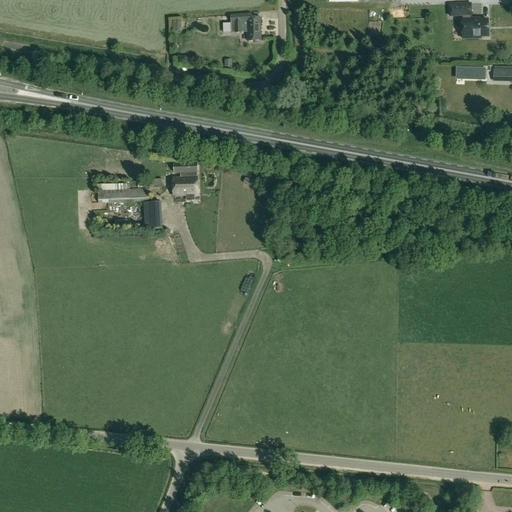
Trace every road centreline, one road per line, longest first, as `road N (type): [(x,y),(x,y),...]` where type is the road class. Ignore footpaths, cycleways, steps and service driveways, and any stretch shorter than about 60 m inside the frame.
road 1 (unclassified): [(281,0),(281,60),(256,87),(4,44)]
road 2 (unclassified): [(511,481),(191,447)]
road 3 (unclassified): [(191,447),(266,264),(255,254),(200,257),(180,221)]
road 4 (primary): [(511,181),(226,129)]
road 5 (primary): [(226,129),(0,78)]
road 6 (primary): [(0,99),(143,125),(226,129)]
road 7 (unclassified): [(191,447),(0,427)]
